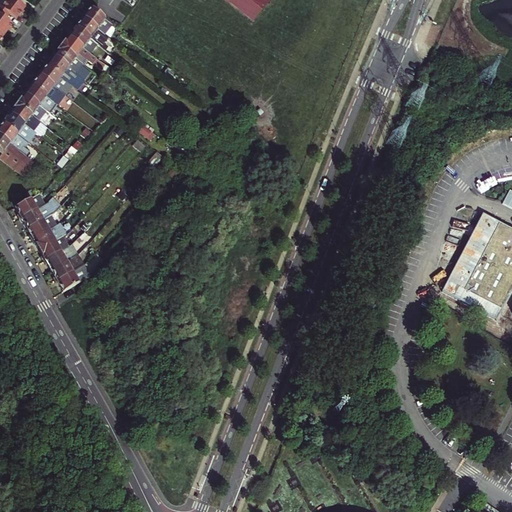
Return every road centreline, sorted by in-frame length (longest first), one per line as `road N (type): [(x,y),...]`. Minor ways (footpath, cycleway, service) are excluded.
road 1 (residential): [(376,58),(199,511)]
road 2 (residential): [(221,511),(395,65)]
road 3 (tertiary): [(40,305),(152,511)]
